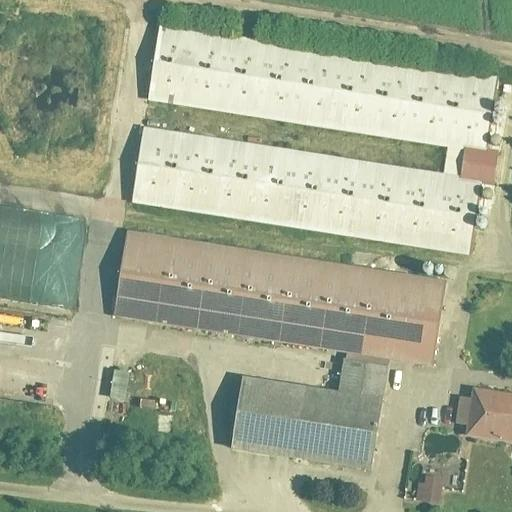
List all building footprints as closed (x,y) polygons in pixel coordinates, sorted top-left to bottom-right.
[(468,161),(464,184),(150,138),(139,208),(470,256),(480,187),(491,189),(496,162),(488,161),(501,85),(166,30),(153,109),(468,161)] [(439,364),(449,291),(453,292),(455,270),(425,267),(423,283),(128,242),(117,320),(439,364)] [(470,281),(471,307),(491,306),(489,280),(470,281)] [(349,368),(345,400),(248,387),(240,448),(375,466),(387,373),(349,368)] [(511,399),(478,394),(472,439),(511,444),(511,399)] [(427,442),(422,507),(447,509),(448,497),(466,499),(470,446),(427,442)]
